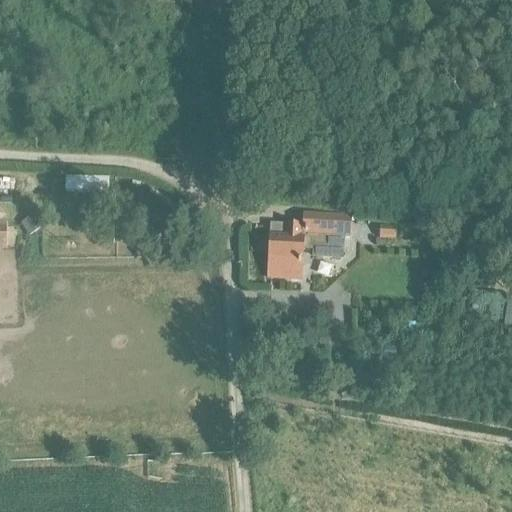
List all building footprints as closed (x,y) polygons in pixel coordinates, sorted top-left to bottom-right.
[(35,219),(21,229),(29,241),(43,233),(35,219)] [(272,231),(269,284),(302,286),(302,256),(313,257),(312,265),(344,266),(345,244),(351,244),(352,222),(303,220),(302,232),(272,231)] [(379,231),(379,244),(395,244),(395,231),(379,231)] [(481,296),(474,320),(498,328),(505,304),(481,296)] [(511,307),(504,307),(502,330),(510,330),(511,307)] [(395,369),(399,354),(386,350),(382,365),(395,369)]
